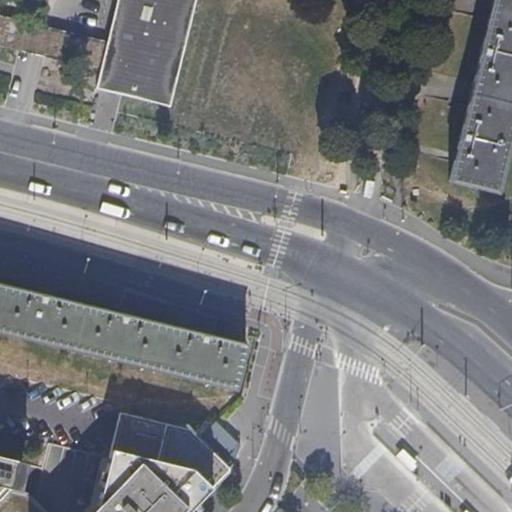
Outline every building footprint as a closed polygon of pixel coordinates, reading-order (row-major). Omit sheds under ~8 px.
[(168,107),(194,0),(115,0),(105,47),(24,27),(18,51),(98,71),(95,89),(168,107)] [(495,191),(511,119),(511,0),(493,0),(449,180),(495,191)] [(0,46),(18,51),(24,27),(0,21),(0,46)] [(118,314),(51,299),(33,294),(0,286),(0,332),(232,388),(243,345),(212,337),(195,333),(135,319),(118,314)] [(33,294),(51,299),(53,292),(34,287),(33,294)] [(118,314),(135,319),(136,312),(119,308),(118,314)] [(195,333),(212,337),(214,331),(196,327),(195,333)] [(187,511),(229,470),(189,432),(121,414),(95,509),(92,511),(43,511),(27,495),(8,490),(14,463),(0,458),(0,511),(187,511)]
